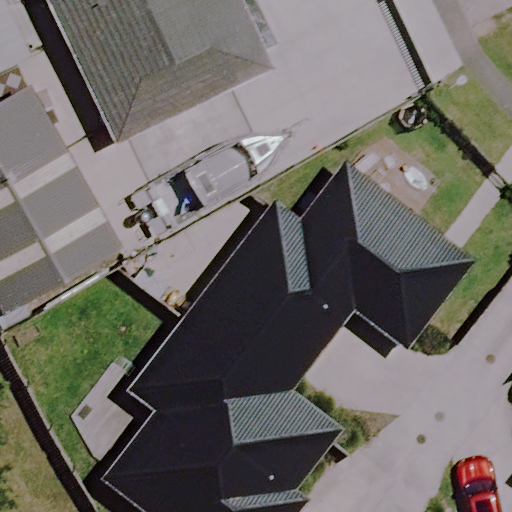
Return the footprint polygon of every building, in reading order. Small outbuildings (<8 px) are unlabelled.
[(17,0),(76,130),(97,121),(122,179),(226,134),(200,76),(243,56),(218,0),(17,0)] [(0,61),(14,55),(0,23),(0,61)] [(0,284),(92,244),(15,72),(0,78),(0,284)] [(259,395),(200,263),(33,336),(92,468),(259,395)] [(306,511),(492,511),(450,365),(278,415),(306,511)]
